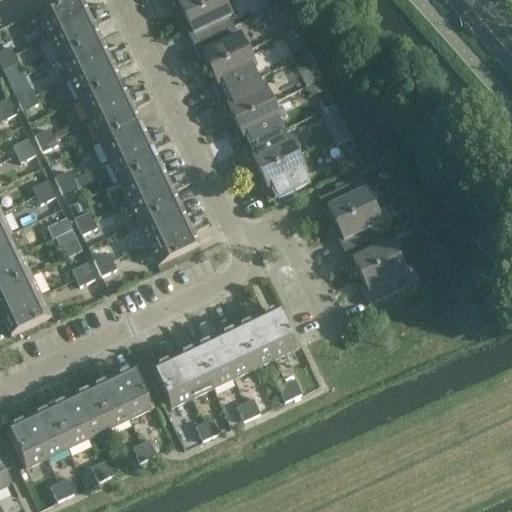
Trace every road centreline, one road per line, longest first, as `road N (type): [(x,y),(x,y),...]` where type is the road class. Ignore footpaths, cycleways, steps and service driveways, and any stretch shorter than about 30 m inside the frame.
road 1 (residential): [(239,243),(240,268),(229,281),(0,392)]
road 2 (residential): [(121,0),(239,243)]
road 3 (residential): [(330,333),(281,224),(239,243)]
